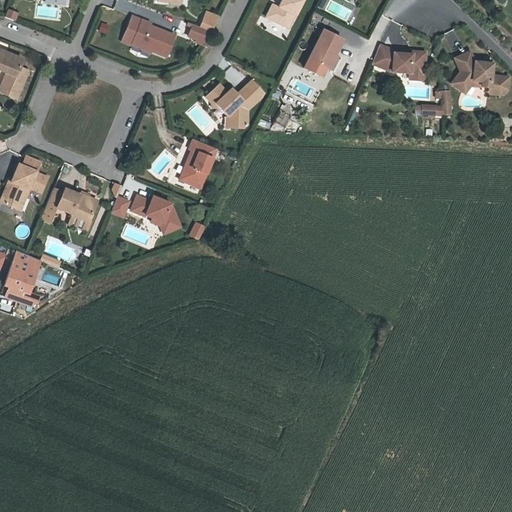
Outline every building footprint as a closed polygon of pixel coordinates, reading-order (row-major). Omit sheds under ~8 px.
[(281,0),(278,7),(276,6),(270,18),(288,27),(294,14),(296,14),(302,0),(281,0)] [(15,21),(18,13),(8,9),(5,17),(15,21)] [(192,24),(186,38),(207,46),(219,15),(205,10),(198,26),(192,24)] [(177,34),(133,16),(122,42),(167,60),(177,34)] [(343,40),(324,30),(304,68),(323,78),(343,40)] [(395,48),(380,44),(372,65),(394,73),(410,75),(410,79),(426,81),(427,51),(395,48)] [(0,71),(4,73),(0,82),(0,93),(19,101),(30,72),(21,66),(24,59),(0,48),(0,71)] [(476,65),(459,63),(454,53),(439,59),(445,72),(436,84),(444,91),(449,84),(456,81),(466,82),(465,87),(473,88),(473,91),(483,93),(488,88),(489,78),(475,76),(476,65)] [(483,93),(473,91),(472,94),(483,96),(491,90),(492,78),(489,78),(488,88),(483,93)] [(230,97),(226,93),(218,85),(205,98),(214,106),(215,104),(228,115),(230,114),(233,117),(233,127),(244,130),(247,125),(247,111),(261,96),(262,91),(250,81),(236,95),(234,97),(230,97)] [(454,86),(465,87),(466,82),(456,81),(449,84),(444,91),(448,94),(454,86)] [(426,107),(427,116),(434,115),(433,103),(426,103),(426,107)] [(405,115),(419,115),(419,107),(406,106),(405,115)] [(276,122),(285,125),(290,110),(282,107),(276,122)] [(216,150),(193,141),(177,180),(200,190),(216,150)] [(41,163),(26,156),(22,166),(17,164),(10,180),(7,179),(0,196),(0,202),(21,211),(30,189),(42,194),(50,176),(37,171),(41,163)] [(110,194),(118,196),(121,185),(113,182),(110,194)] [(98,201),(63,187),(60,194),(52,191),(41,219),(51,223),(57,209),(89,222),(98,201)] [(150,199),(137,194),(128,212),(150,220),(149,224),(160,227),(164,236),(182,228),(172,204),(151,196),(150,199)] [(205,226),(196,222),(190,234),(199,238),(205,226)] [(41,261),(16,251),(3,287),(7,288),(4,299),(34,308),(41,296),(31,293),(41,261)]
